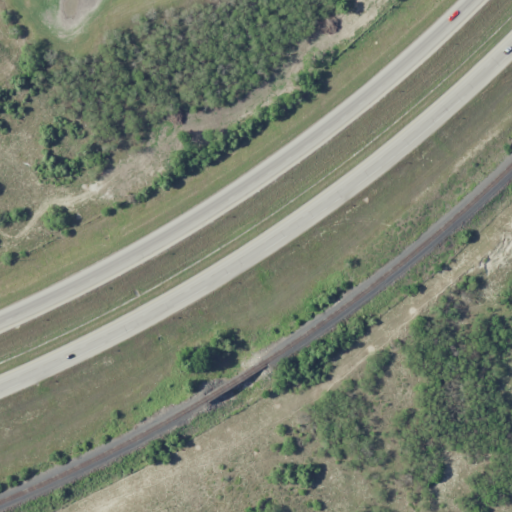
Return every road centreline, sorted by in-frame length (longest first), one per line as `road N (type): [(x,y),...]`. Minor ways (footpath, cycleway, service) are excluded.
road 1 (trunk): [(0,393),(249,267),(427,136),(511,60)]
road 2 (trunk): [(471,0),(374,98),(218,213),(0,324)]
